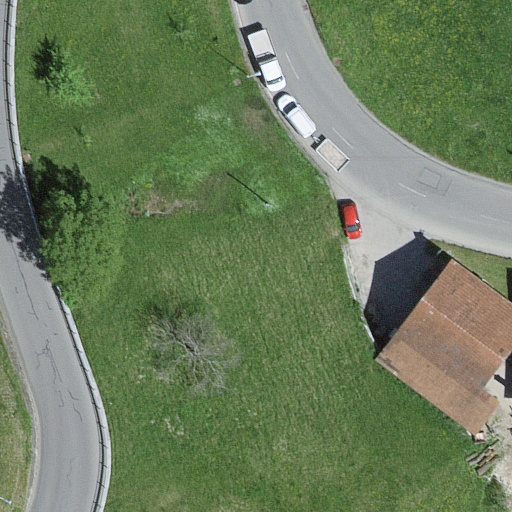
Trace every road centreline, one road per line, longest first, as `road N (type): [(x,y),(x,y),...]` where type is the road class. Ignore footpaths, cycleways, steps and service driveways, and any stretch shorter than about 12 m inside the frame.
road 1 (tertiary): [(511,223),(407,191),(366,163),(308,97),(267,0)]
road 2 (tertiary): [(0,187),(70,433),(74,469),(65,511)]
